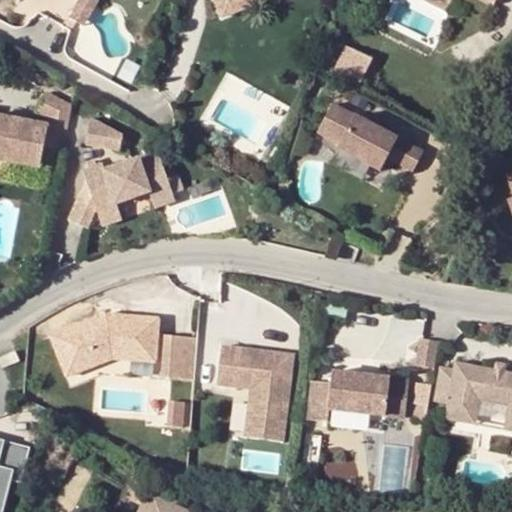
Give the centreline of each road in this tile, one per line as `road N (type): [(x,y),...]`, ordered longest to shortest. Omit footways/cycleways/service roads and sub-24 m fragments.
road 1 (residential): [(511,309),(351,289),(245,261),(141,264),(0,332)]
road 2 (unknown): [(0,22),(94,80),(139,95),(177,68),(196,0)]
